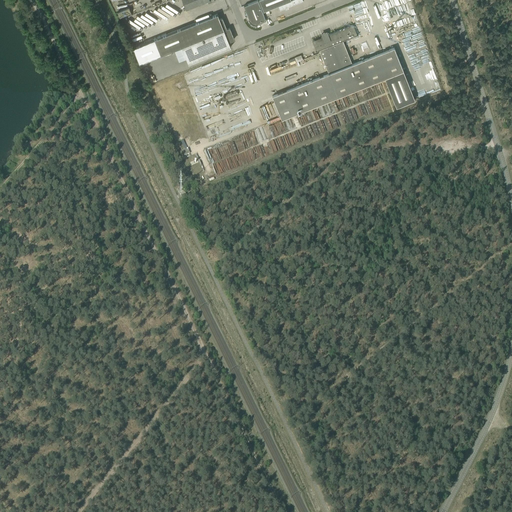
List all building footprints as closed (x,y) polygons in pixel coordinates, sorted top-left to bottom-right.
[(176,0),(172,2),(171,1),(165,3),(168,11),(180,6),(177,0),(176,0)] [(181,0),(186,10),(207,1),(208,3),(215,1),(214,0),(181,0)] [(258,0),(257,0),(244,5),(249,20),(250,21),(250,22),(251,23),(253,23),(254,24),(255,24),(257,24),(257,23),(266,20),(258,0)] [(259,0),(264,11),(278,5),(280,10),(303,1),(302,0),(259,0)] [(129,16),(128,14),(133,13),(131,7),(119,10),(121,18),(129,16)] [(174,49),(226,29),(222,18),(220,19),(217,14),(154,39),(155,39),(133,48),(139,63),(161,54),(174,49)] [(328,73),(272,96),(282,119),(403,71),(394,47),(352,64),(345,45),(364,38),(358,23),(312,41),(316,51),(316,52),(316,51),(319,50),(328,73)] [(229,28),(226,29),(174,49),(179,61),(186,58),(188,64),(231,47),(228,41),(234,39),(229,28)] [(302,55),(290,59),(291,63),(304,60),(302,55)] [(288,62),(271,69),(272,72),(289,65),(288,62)]
